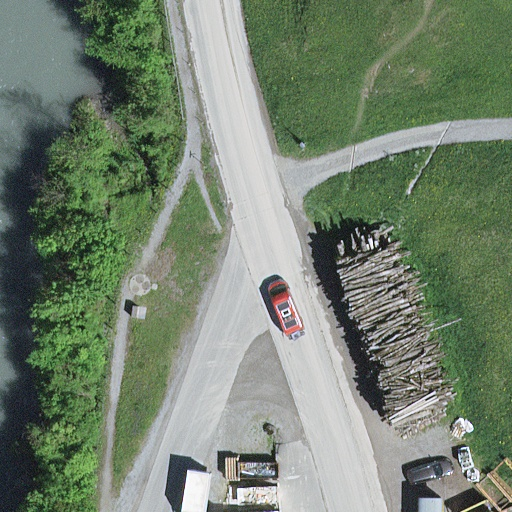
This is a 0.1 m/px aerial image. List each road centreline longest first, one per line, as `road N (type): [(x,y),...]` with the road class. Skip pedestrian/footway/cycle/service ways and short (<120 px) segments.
road 1 (unclassified): [(347,511),(257,195),(214,0)]
road 2 (track): [(257,195),(364,146),(511,124)]
